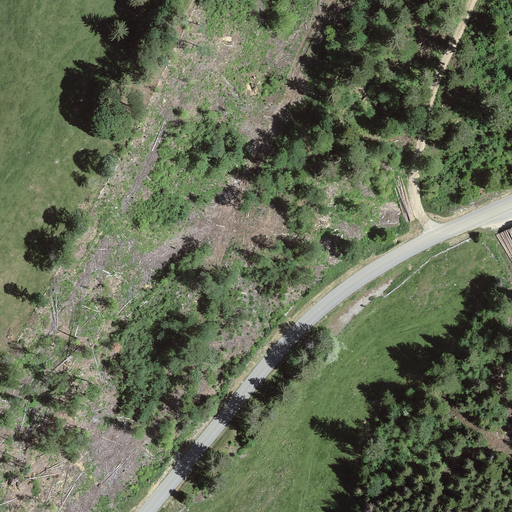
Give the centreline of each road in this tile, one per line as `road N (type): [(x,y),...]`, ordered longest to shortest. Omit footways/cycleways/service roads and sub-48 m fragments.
road 1 (secondary): [(145,511),(319,310),(385,263),(511,201)]
road 2 (track): [(436,235),(415,205),(416,164),(437,82),(475,0)]
